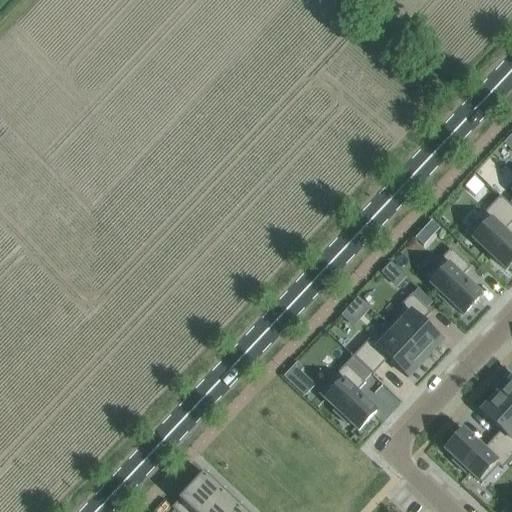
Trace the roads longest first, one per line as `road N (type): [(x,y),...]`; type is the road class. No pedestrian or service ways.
road 1 (tertiary): [(95,511),(511,70)]
road 2 (residential): [(511,321),(399,447),(406,469),(452,511)]
